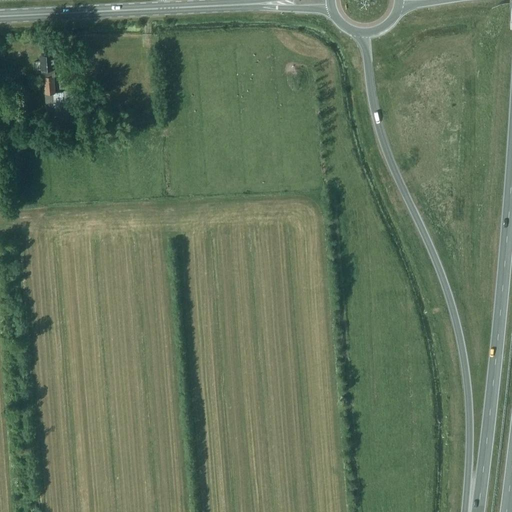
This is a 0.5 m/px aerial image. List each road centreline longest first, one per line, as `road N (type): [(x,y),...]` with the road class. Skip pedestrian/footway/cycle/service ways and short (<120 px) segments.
road 1 (trunk): [(364,33),(383,144),(445,287),(463,357),(465,511)]
road 2 (trunk): [(511,165),(477,511)]
road 3 (tertiary): [(0,16),(165,8)]
